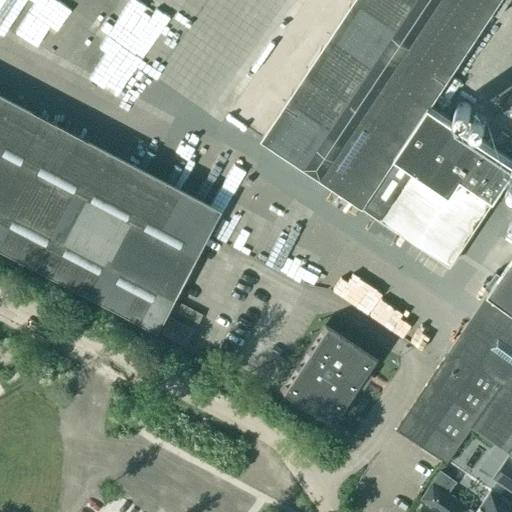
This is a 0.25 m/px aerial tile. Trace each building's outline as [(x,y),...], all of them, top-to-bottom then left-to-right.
[(450,263),(504,182),(511,187),(511,219),(507,226),(511,229),(511,257),(501,274),(497,271),(485,287),(489,290),(488,291),(490,292),(482,304),(488,309),(497,297),(459,351),(445,356),(398,426),(448,459),(472,424),(511,452),(511,160),(430,105),(499,0),(353,0),(262,137),(450,263)] [(0,110),(0,246),(155,328),(211,221),(0,110)] [(297,234),(235,200),(226,216),(220,212),(210,230),(278,268),(297,234)] [(368,228),(390,243),(397,232),(375,217),(368,228)] [(316,277),(348,295),(363,270),(331,252),(316,277)] [(360,299),(396,327),(411,306),(375,279),(360,299)] [(167,328),(190,334),(195,317),(171,311),(167,328)] [(283,386),(332,419),(372,359),(323,327),(283,386)] [(437,475),(421,498),(442,511),(511,511),(511,504),(499,495),(506,486),(511,489),(511,454),(509,453),(498,446),(490,458),(501,465),(493,476),(499,481),(492,490),(491,490),(476,511),(448,492),(455,482),(440,472),(437,476),(437,475)]
